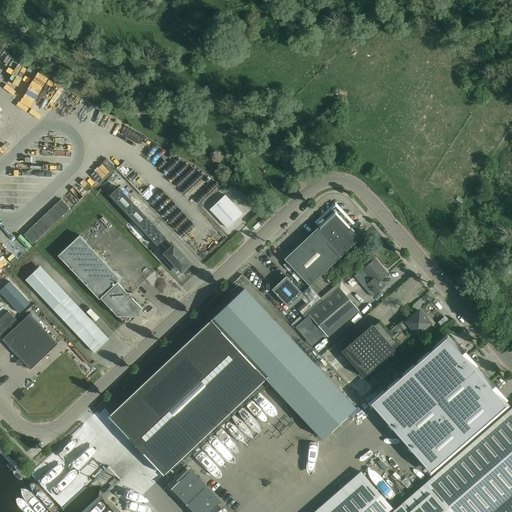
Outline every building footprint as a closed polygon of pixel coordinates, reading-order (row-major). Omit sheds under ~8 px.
[(50,97),(55,85),(50,83),(48,87),(48,88),(45,95),(50,97)] [(33,173),(34,163),(13,162),(12,169),(1,169),(1,177),(37,179),(38,173),(33,173)] [(88,174),(78,180),(85,189),(94,182),(88,174)] [(63,183),(54,192),(70,206),(79,198),(63,183)] [(0,185),(0,193),(8,194),(8,186),(0,185)] [(157,246),(166,238),(118,187),(109,195),(157,246)] [(242,213),(225,195),(209,210),(227,228),(242,213)] [(21,232),(29,241),(65,208),(56,199),(21,232)] [(310,219),(318,227),(284,259),(309,286),(360,238),(351,228),(359,220),(358,220),(353,225),(335,206),(316,224),(311,218),(310,219)] [(21,252),(28,248),(20,233),(13,237),(21,252)] [(139,310),(141,308),(131,297),(132,293),(127,292),(117,282),(121,279),(79,235),(58,256),(99,299),(100,298),(126,325),(136,316),(139,316),(139,310)] [(2,249),(13,260),(22,252),(11,241),(2,249)] [(189,263),(170,243),(165,247),(169,251),(162,257),(176,273),(180,269),(181,271),(182,269),(184,271),(189,266),(188,264),(189,263)] [(1,251),(0,252),(0,258),(6,265),(10,262),(1,251)] [(366,284),(375,294),(384,286),(380,280),(387,274),(374,259),(363,269),(372,280),(366,284)] [(94,352),(109,339),(67,295),(65,297),(38,268),(25,280),(94,352)] [(0,287),(1,288),(11,280),(5,272),(0,276),(0,287)] [(412,272),(366,309),(370,314),(379,307),(383,312),(390,306),(391,307),(402,298),(398,293),(417,278),(412,272)] [(286,276),(271,290),(288,307),(302,293),(286,276)] [(23,314),(34,304),(13,282),(2,292),(23,314)] [(416,289),(422,295),(427,289),(421,284),(416,289)] [(340,288),(324,301),(308,315),(327,337),(343,323),(358,310),(340,288)] [(300,297),(308,302),(312,295),(304,290),(300,297)] [(211,321),(210,320),(108,416),(163,475),(266,379),(265,378),(297,347),(243,291),(211,321)] [(292,309),(296,312),(303,304),(299,300),(292,309)] [(29,309),(42,321),(45,318),(33,306),(29,309)] [(0,332),(2,334),(17,320),(8,311),(0,318),(0,332)] [(430,323),(419,311),(411,317),(408,315),(409,313),(408,313),(405,319),(399,324),(408,335),(409,335),(408,334),(413,330),(417,334),(430,323)] [(299,332),(307,324),(295,312),(287,319),(299,332)] [(29,314),(2,340),(19,358),(19,362),(24,363),(30,369),(58,344),(29,314)] [(396,368),(402,363),(393,352),(394,352),(392,350),(400,343),(380,320),(372,327),(371,325),(340,351),(363,378),(387,357),(396,368)] [(500,391),(482,371),(482,370),(480,372),(476,367),(478,366),(460,345),(452,336),(448,339),(446,337),(371,403),(430,471),(505,405),(504,404),(508,400),(500,391)] [(260,393),(268,385),(264,381),(256,388),(260,393)] [(511,511),(511,408),(392,511),(511,511)] [(73,460),(68,453),(44,470),(50,478),(73,460)] [(181,458),(172,467),(176,472),(185,463),(181,458)] [(189,502),(204,488),(189,472),(174,486),(189,502)] [(328,511),(389,511),(393,509),(367,479),(328,511)] [(132,511),(139,505),(123,486),(116,492),(132,511)] [(204,488),(189,502),(198,511),(210,511),(219,504),(204,488)] [(236,511),(226,500),(211,511),(236,511)]
